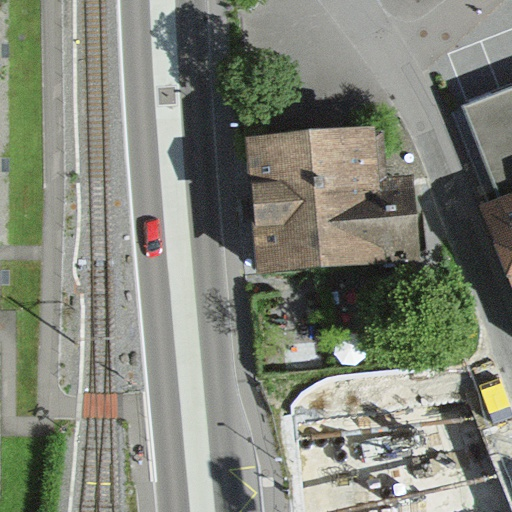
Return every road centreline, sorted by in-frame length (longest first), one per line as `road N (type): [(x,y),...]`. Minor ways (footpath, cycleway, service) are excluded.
road 1 (primary): [(202,511),(162,0)]
road 2 (residential): [(351,0),(392,55),(511,331)]
